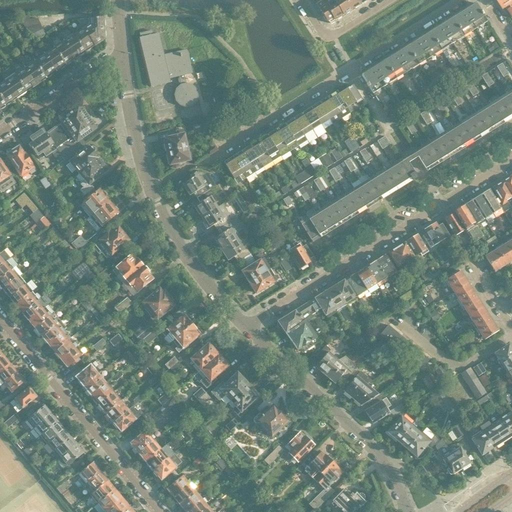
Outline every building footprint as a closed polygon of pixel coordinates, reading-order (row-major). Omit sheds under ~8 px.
[(326,0),(322,0),(316,4),(319,9),(328,3),(326,0)] [(357,0),(334,0),(333,1),(343,16),(346,14),(347,14),(349,12),(349,11),(354,8),(355,9),(358,7),(358,6),(360,4),(357,0)] [(505,7),(511,18),(511,0),(497,0),(503,9),(505,7)] [(329,4),(328,3),(319,9),(323,16),(323,17),(325,21),(326,21),(327,22),(328,21),(330,24),(330,23),(331,24),(334,22),(334,21),(337,19),(338,19),(341,18),(341,17),(343,16),(333,1),(329,4)] [(475,4),(465,11),(476,28),(487,22),(475,4)] [(465,11),(454,18),(465,35),(476,28),(465,11)] [(85,24),(82,27),(95,46),(104,39),(103,18),(89,19),(89,25),(87,26),(85,24)] [(454,18),(442,25),(454,43),(465,35),(454,18)] [(34,41),(45,34),(37,19),(29,20),(21,21),(34,41)] [(442,25),(430,32),(441,50),(454,43),(442,25)] [(95,46),(82,27),(72,34),(85,53),(95,46)] [(140,34),(152,87),(170,82),(169,78),(178,76),(180,86),(177,90),(174,96),(176,101),(179,105),(185,107),(190,105),(195,102),(197,96),(196,91),(192,87),(186,85),(183,75),(192,73),(190,65),(191,65),(189,58),(188,58),(186,50),(163,56),(158,35),(153,36),(152,31),(140,34)] [(430,32),(419,40),(430,57),(441,50),(430,32)] [(85,53),(72,34),(66,38),(65,36),(61,39),(62,40),(75,59),(85,53)] [(75,59),(62,40),(52,47),(65,66),(75,59)] [(419,40),(408,47),(419,64),(430,57),(419,40)] [(65,66),(52,47),(43,54),(56,72),(65,66)] [(408,47),(396,54),(407,72),(419,64),(408,47)] [(56,72),(43,54),(33,61),(45,79),(56,72)] [(396,54),(384,61),(395,79),(407,72),(396,54)] [(45,79),(33,61),(23,67),(35,86),(45,79)] [(384,61),(373,69),(384,86),(395,79),(384,61)] [(508,74),(501,64),(496,67),(503,78),(508,74)] [(35,86),(23,67),(13,74),(25,93),(35,86)] [(361,76),(373,93),(384,86),(373,69),(361,76)] [(486,73),(481,77),(488,87),(493,84),(486,73)] [(25,93),(13,74),(3,81),(15,100),(25,93)] [(15,100),(3,81),(0,82),(0,98),(5,106),(15,100)] [(471,83),(466,86),(472,97),(478,93),(471,83)] [(353,85),(339,94),(338,94),(350,113),(354,111),(350,106),(356,102),(356,104),(362,100),(353,85)] [(337,91),(328,97),(341,118),(350,113),(338,94),(339,94),(337,91)] [(426,171),(503,123),(511,117),(511,91),(414,152),(426,171)] [(456,92),(450,96),(457,106),(462,103),(456,92)] [(328,97),(319,102),(332,124),(341,118),(328,97)] [(319,102),(310,108),(324,129),(332,124),(319,102)] [(440,102),(435,105),(442,116),(447,113),(440,102)] [(93,130),(90,125),(92,123),(82,109),(80,111),(77,106),(70,111),(70,110),(63,114),(64,115),(58,119),(61,124),(60,125),(65,132),(69,139),(67,141),(56,149),(57,150),(58,152),(57,152),(61,158),(63,161),(84,143),(81,140),(87,135),(87,134),(93,130)] [(310,108),(301,113),(315,135),(324,129),(310,108)] [(425,112),(420,115),(427,125),(432,122),(425,112)] [(301,113),(293,119),(307,140),(315,135),(301,113)] [(293,119),(284,124),(298,146),(307,140),(293,119)] [(410,121),(404,124),(411,135),(416,132),(410,121)] [(284,124),(275,130),(289,151),(298,146),(284,124)] [(51,131),(46,134),(51,141),(56,149),(67,141),(69,139),(65,132),(60,125),(51,131)] [(375,137),(382,133),(379,128),(377,129),(378,131),(373,134),(375,137)] [(56,149),(51,141),(46,134),(43,129),(29,138),(32,143),(29,145),(31,148),(32,150),(36,156),(42,152),(46,157),(57,150),(56,149)] [(275,130),(267,135),(280,157),(289,151),(275,130)] [(165,139),(167,152),(187,148),(184,135),(179,136),(178,135),(170,137),(169,138),(165,139)] [(267,135),(258,140),(272,162),(280,157),(267,135)] [(385,137),(377,141),(382,150),(390,145),(385,137)] [(366,139),(357,144),(359,148),(368,142),(366,139)] [(258,140),(249,146),(263,168),(272,162),(258,140)] [(67,165),(88,148),(84,143),(63,161),(67,165)] [(205,151),(209,156),(218,150),(215,145),(205,151)] [(249,146),(241,151),(254,173),(263,168),(249,146)] [(79,174),(97,159),(97,158),(94,154),(95,154),(89,147),(88,148),(67,165),(66,166),(72,172),(75,169),(79,174)] [(8,154),(7,155),(21,176),(28,171),(30,174),(35,171),(30,164),(31,164),(25,154),(24,155),(19,148),(15,151),(15,150),(13,151),(12,150),(8,153),(8,154)] [(187,148),(167,152),(170,168),(176,168),(179,166),(180,164),(182,163),(184,164),(190,160),(187,148)] [(336,162),(342,158),(339,154),(335,149),(330,152),(333,157),(336,162)] [(364,149),(359,152),(366,163),(371,160),(364,149)] [(345,150),(339,153),(342,158),(348,154),(345,150)] [(241,151),(232,157),(246,178),(254,173),(241,151)] [(315,153),(319,160),(325,169),(334,163),(325,151),(315,153)] [(246,178),(232,157),(223,163),(234,180),(240,176),(242,181),(246,178)] [(326,233),(397,189),(417,177),(405,158),(314,214),(326,233)] [(92,182),(98,177),(98,176),(106,170),(97,159),(79,174),(78,175),(82,181),(79,183),(83,188),(80,190),(84,195),(86,193),(92,189),(93,188),(89,183),(91,181),(92,182)] [(349,159),(344,162),(350,173),(356,170),(349,159)] [(12,181),(0,162),(0,187),(2,191),(9,186),(7,184),(12,181)] [(315,175),(310,167),(303,172),(307,180),(315,175)] [(334,168),(328,172),(335,182),(340,179),(334,168)] [(189,195),(197,191),(200,196),(211,190),(216,186),(208,174),(198,172),(191,176),(192,178),(183,184),(189,195)] [(307,180),(303,172),(294,178),(295,180),(299,185),(307,180)] [(330,185),(324,175),(318,178),(325,189),(330,185)] [(511,176),(502,182),(511,197),(511,196),(511,176)] [(45,188),(50,185),(46,178),(41,182),(45,188)] [(318,178),(313,181),(320,192),(325,189),(318,178)] [(295,180),(290,183),(293,188),(299,185),(295,180)] [(511,197),(502,182),(493,188),(497,195),(494,197),(501,208),(504,212),(508,210),(505,205),(507,203),(506,201),(511,197)] [(263,186),(258,189),(261,193),(261,194),(266,191),(266,190),(263,186)] [(287,186),(281,190),(284,194),(290,191),(287,186)] [(303,187),(298,191),(305,201),(310,198),(303,187)] [(91,215),(108,201),(99,190),(96,193),(92,189),(86,193),(88,195),(85,198),(87,200),(80,206),(89,217),(91,215)] [(211,190),(200,196),(203,201),(194,207),(201,218),(217,208),(211,198),(214,195),(211,190)] [(501,208),(494,197),(490,190),(481,195),(492,213),(501,208)] [(278,191),(273,194),(276,199),(281,196),(278,191)] [(24,194),(15,201),(21,209),(26,205),(30,202),(24,194)] [(239,194),(233,198),(236,203),(242,199),(239,194)] [(481,195),(472,201),(484,219),(492,213),(481,195)] [(288,197),(283,200),(287,207),(292,204),(288,197)] [(106,222),(118,213),(108,201),(91,215),(89,217),(86,220),(96,231),(99,229),(106,222)] [(472,201),(464,206),(475,224),(484,219),(472,201)] [(30,202),(26,205),(33,213),(34,211),(37,209),(30,202)] [(262,210),(258,202),(251,206),(256,214),(262,210)] [(454,212),(454,213),(465,230),(473,242),(483,236),(475,224),(464,206),(454,212)] [(217,208),(201,218),(208,228),(216,223),(220,228),(230,222),(227,216),(223,218),(217,208)] [(33,213),(31,214),(37,222),(41,219),(43,217),(37,209),(34,211),(33,213)] [(444,219),(455,236),(465,230),(454,213),(453,214),(452,214),(449,215),(448,217),(444,219)] [(326,233),(314,214),(300,223),(312,242),(326,233)] [(41,219),(37,222),(44,230),(47,227),(50,225),(43,217),(41,219)] [(240,238),(236,233),(243,229),(237,218),(230,222),(220,228),(223,234),(214,239),(221,250),(237,240),(240,238)] [(102,233),(110,226),(106,222),(99,229),(102,233)] [(436,223),(430,227),(439,243),(449,236),(441,224),(438,227),(436,223)] [(123,244),(128,241),(124,235),(125,234),(120,227),(109,236),(108,235),(101,241),(98,243),(93,247),(99,255),(101,253),(106,259),(109,256),(112,254),(118,249),(120,251),(125,246),(123,244)] [(426,234),(422,237),(430,249),(439,243),(430,227),(424,231),(426,234)] [(86,241),(84,241),(87,245),(102,233),(99,229),(96,231),(95,233),(95,232),(94,232),(93,233),(93,234),(94,235),(92,236),(91,236),(91,235),(90,235),(90,236),(90,237),(90,238),(88,239),(87,238),(86,239),(86,240),(87,240),(86,241)] [(56,232),(51,237),(55,242),(58,239),(60,242),(63,240),(56,232)] [(487,234),(483,236),(489,246),(493,244),(487,234)] [(426,249),(420,238),(418,235),(407,241),(415,256),(419,253),(421,256),(428,252),(426,249)] [(70,243),(78,252),(87,245),(84,241),(79,236),(70,243)] [(455,241),(460,248),(464,245),(460,238),(455,241)] [(69,248),(63,240),(60,242),(67,249),(68,249),(69,248)] [(237,240),(221,250),(228,261),(236,256),(239,261),(250,254),(247,249),(243,250),(237,240)] [(275,242),(267,247),(270,251),(278,246),(275,242)] [(405,243),(397,248),(405,262),(410,259),(412,263),(416,260),(405,243)] [(511,250),(508,243),(496,250),(506,265),(511,261),(511,250)] [(299,244),(288,251),(292,257),(295,263),(294,264),(295,265),(297,268),(298,267),(300,269),(310,263),(309,260),(313,257),(305,245),(301,248),(299,244)] [(70,248),(66,251),(69,256),(71,254),(74,257),(77,255),(70,248)] [(397,248),(388,253),(399,271),(403,268),(401,265),(405,262),(397,248)] [(494,272),(506,265),(496,250),(485,257),(494,272)] [(113,271),(123,284),(143,267),(143,266),(144,264),(140,259),(136,259),(132,254),(113,271)] [(396,272),(385,255),(375,261),(386,278),(392,275),(396,272)] [(460,255),(451,261),(453,265),(463,260),(460,255)] [(0,279),(13,269),(15,267),(17,265),(11,257),(6,261),(0,266),(0,279)] [(287,259),(285,260),(290,268),(295,265),(294,264),(295,263),(292,257),(287,260),(287,259)] [(249,282),(250,283),(271,271),(263,259),(243,272),(246,277),(245,279),(247,282),(249,282)] [(375,261),(365,267),(376,284),(386,278),(375,261)] [(441,273),(453,265),(451,261),(439,268),(440,270),(441,273)] [(285,262),(281,264),(286,273),(290,270),(285,262)] [(78,266),(76,269),(82,276),(83,276),(85,274),(89,271),(82,263),(79,266),(78,266)] [(146,266),(143,267),(123,284),(133,296),(153,279),(149,274),(150,271),(146,266)] [(19,277),(19,276),(22,274),(15,267),(13,269),(0,279),(0,287),(2,287),(4,289),(19,277)] [(365,267),(356,273),(367,290),(376,284),(365,267)] [(430,282),(443,275),(441,273),(440,270),(427,278),(428,279),(430,282)] [(86,295),(108,277),(103,271),(95,277),(81,289),(86,295)] [(89,271),(85,274),(83,276),(87,281),(93,276),(89,271)] [(271,271),(250,283),(251,285),(249,286),(252,289),(253,289),(256,293),(277,280),(271,271)] [(446,281),(453,292),(468,283),(460,271),(459,272),(457,271),(449,276),(450,278),(446,281)] [(356,273),(346,279),(357,296),(367,290),(356,273)] [(19,276),(19,277),(4,289),(3,290),(4,291),(3,292),(6,295),(8,295),(10,297),(25,284),(19,276)] [(345,280),(335,286),(345,303),(355,297),(345,280)] [(483,307),(468,283),(453,292),(469,316),(483,307)] [(25,284),(10,297),(9,297),(10,298),(10,300),(12,303),(15,302),(16,304),(32,292),(25,284)] [(335,286),(325,292),(335,309),(345,303),(335,286)] [(150,318),(153,322),(157,319),(157,320),(171,308),(171,307),(172,306),(169,302),(171,301),(164,293),(163,294),(159,290),(140,306),(144,310),(147,307),(153,315),(150,318)] [(23,312),(38,299),(41,297),(37,293),(34,295),(32,292),(16,304),(16,305),(16,306),(16,307),(19,310),(21,310),(23,312)] [(85,299),(79,292),(75,295),(81,303),(85,299)] [(315,299),(322,309),(325,315),(335,309),(325,292),(315,299)] [(29,320),(45,307),(47,305),(41,297),(38,299),(23,312),(22,313),(23,314),(22,315),(25,318),(27,318),(29,320)] [(92,307),(85,299),(81,303),(88,311),(89,309),(92,307)] [(120,315),(131,305),(126,299),(115,309),(120,315)] [(322,309),(315,299),(300,308),(304,315),(302,316),(305,320),(306,323),(313,317),(312,315),(322,309)] [(35,328),(51,315),(53,313),(47,305),(45,307),(29,320),(28,321),(29,322),(29,323),(31,326),(34,326),(35,328)] [(98,315),(92,307),(89,309),(95,317),(98,315)] [(483,307),(469,316),(484,340),(499,331),(483,307)] [(300,308),(277,322),(277,325),(279,328),(284,329),(286,332),(305,320),(302,316),(304,315),(300,308)] [(42,335),(57,323),(60,321),(53,313),(51,315),(35,328),(36,329),(35,330),(38,334),(40,333),(42,335)] [(167,335),(173,341),(193,324),(189,319),(186,319),(183,315),(162,334),(165,337),(167,335)] [(316,338),(306,323),(305,320),(286,332),(297,350),(301,348),(303,352),(313,346),(311,341),(316,338)] [(48,343),(64,330),(66,328),(60,321),(57,323),(42,335),(41,336),(42,337),(42,338),(44,341),(46,341),(48,343)] [(193,324),(173,341),(178,347),(175,349),(179,353),(200,335),(197,331),(197,328),(193,324)] [(421,370),(429,360),(388,325),(380,335),(421,370)] [(64,330),(48,343),(47,344),(48,345),(48,346),(51,349),(53,349),(55,351),(70,338),(64,330)] [(137,338),(140,342),(150,334),(146,330),(137,338)] [(156,337),(152,333),(143,341),(146,345),(156,337)] [(112,347),(122,339),(117,334),(108,342),(112,347)] [(61,359),(77,346),(79,344),(76,341),(74,343),(70,338),(55,351),(54,351),(55,352),(54,354),(57,357),(59,356),(61,359)] [(97,352),(106,344),(102,340),(93,347),(97,352)] [(218,355),(209,344),(203,349),(195,356),(195,357),(190,361),(194,366),(196,364),(201,370),(218,355)] [(78,358),(83,354),(86,352),(83,348),(81,351),(77,346),(61,359),(61,360),(61,361),(64,365),(65,365),(67,367),(72,363),(74,365),(79,360),(78,358)] [(317,355),(322,360),(315,367),(325,376),(338,361),(329,353),(331,351),(325,346),(317,355)] [(508,346),(495,354),(498,359),(496,360),(499,365),(511,356),(511,349),(510,348),(508,346)] [(218,355),(201,370),(206,376),(200,381),(206,388),(216,380),(214,378),(217,376),(218,376),(222,372),(222,371),(228,366),(218,355)] [(2,356),(0,357),(0,372),(10,365),(2,356)] [(511,356),(499,365),(501,369),(503,367),(507,373),(511,369),(511,356)] [(168,371),(170,369),(177,363),(174,359),(164,366),(168,371)] [(346,379),(354,370),(349,366),(350,364),(346,360),(342,365),(338,361),(325,376),(334,384),(342,376),(346,379)] [(177,363),(170,369),(174,374),(181,368),(177,363)] [(480,363),(473,368),(478,376),(485,372),(480,363)] [(77,381),(83,388),(98,375),(93,369),(95,368),(92,364),(76,377),(78,380),(77,381)] [(0,386),(3,384),(17,373),(10,365),(0,372),(0,386)] [(441,365),(434,370),(438,376),(445,371),(441,365)] [(460,374),(464,379),(473,373),(470,368),(460,374)] [(366,385),(357,377),(359,374),(354,370),(346,379),(350,384),(344,392),(353,399),(366,385)] [(17,373),(3,384),(0,386),(0,388),(2,391),(7,387),(11,393),(24,382),(17,373)] [(473,373),(464,379),(467,384),(476,378),(473,373)] [(490,383),(484,374),(478,378),(484,387),(490,383)] [(98,375),(83,388),(90,396),(105,384),(98,375)] [(225,396),(230,401),(247,385),(241,378),(239,380),(236,376),(230,381),(229,381),(224,386),(221,383),(211,393),(218,401),(224,396),(225,396)] [(476,378),(467,384),(470,389),(479,383),(476,378)] [(479,383),(470,389),(473,394),(482,388),(479,383)] [(105,384),(90,396),(97,406),(113,393),(105,384)] [(247,385),(230,401),(235,406),(234,407),(235,407),(234,408),(238,413),(243,408),(244,409),(250,404),(249,403),(255,397),(251,393),(253,391),(247,385)] [(366,385),(353,399),(361,406),(370,400),(373,405),(384,398),(381,393),(378,396),(366,385)] [(431,393),(434,398),(443,392),(440,387),(431,393)] [(17,413),(36,397),(29,388),(9,404),(17,413)] [(482,388),(473,394),(476,399),(486,394),(482,388)] [(192,396),(197,401),(205,394),(200,389),(192,396)] [(443,392),(434,398),(437,403),(446,397),(443,392)] [(113,393),(97,406),(105,415),(120,402),(113,393)] [(158,401),(162,406),(171,398),(167,393),(158,401)] [(205,394),(197,401),(201,406),(209,399),(205,394)] [(479,406),(489,399),(487,395),(477,402),(479,406)] [(446,397),(437,403),(440,408),(449,402),(446,397)] [(388,412),(386,408),(389,406),(384,398),(373,405),(365,411),(373,424),(389,414),(392,418),(405,410),(402,404),(388,412)] [(120,402),(105,415),(112,424),(128,411),(120,402)] [(449,402),(440,408),(443,413),(453,407),(449,402)] [(33,429),(51,414),(43,405),(38,408),(40,410),(26,421),(33,429)] [(287,422),(273,406),(269,410),(266,406),(260,413),(255,408),(244,418),(251,425),(254,423),(259,428),(261,426),(271,437),(287,422)] [(128,411),(112,424),(117,430),(118,429),(121,432),(137,418),(134,415),(132,416),(128,411)] [(511,412),(502,419),(511,434),(511,412)] [(7,429),(19,419),(15,414),(3,424),(7,429)] [(42,435),(57,422),(57,421),(57,420),(55,417),(53,417),(51,414),(33,429),(39,437),(42,435)] [(386,431),(398,441),(412,424),(403,416),(396,424),(393,422),(386,431)] [(228,425),(232,429),(240,422),(236,417),(228,425)] [(511,434),(502,419),(492,425),(503,442),(508,438),(511,434)] [(57,422),(42,435),(48,442),(63,429),(61,427),(62,425),(59,422),(58,423),(57,422)] [(186,422),(180,426),(184,430),(189,426),(186,422)] [(412,424),(398,441),(401,444),(400,444),(406,449),(406,448),(407,449),(422,432),(412,424)] [(503,442),(492,425),(481,432),(491,448),(495,445),(496,446),(503,442)] [(455,426),(454,426),(449,430),(457,441),(463,437),(457,428),(455,426)] [(63,429),(48,442),(54,450),(70,437),(71,436),(68,433),(67,433),(63,429)] [(132,448),(137,454),(152,441),(148,435),(150,434),(147,430),(131,444),(133,447),(132,448)] [(422,432),(407,449),(410,451),(410,452),(415,456),(417,457),(431,440),(422,432)] [(491,448),(481,432),(471,438),(476,447),(477,448),(482,455),(488,451),(487,450),(491,448)] [(305,455),(314,446),(313,446),(313,444),(310,441),(308,441),(300,433),(285,448),(290,452),(288,454),(298,463),(298,462),(300,465),(308,457),(305,455)] [(70,437),(54,450),(61,458),(59,459),(76,445),(74,443),(75,441),(73,438),(71,439),(70,437)] [(451,454),(448,449),(442,440),(438,444),(446,457),(442,459),(448,468),(446,469),(450,475),(452,474),(452,475),(461,469),(451,454)] [(152,441),(137,454),(144,463),(160,450),(152,441)] [(80,459),(84,455),(76,445),(59,459),(66,467),(78,457),(80,459)] [(471,462),(467,455),(465,456),(460,448),(456,450),(453,445),(448,449),(451,454),(461,469),(470,463),(469,463),(471,462)] [(268,465),(282,451),(277,447),(263,461),(268,465)] [(160,450),(144,463),(152,472),(167,459),(160,450)] [(315,479),(332,462),(326,456),(325,457),(320,453),(313,460),(309,456),(308,457),(300,465),(295,470),(300,473),(301,474),(303,476),(306,476),(307,475),(308,473),(315,479)] [(204,460),(201,456),(192,463),(195,468),(204,460)] [(167,459),(152,472),(157,478),(158,477),(161,480),(177,467),(174,463),(172,465),(167,459)] [(221,459),(215,464),(222,471),(227,467),(221,459)] [(329,487),(342,473),(338,469),(332,462),(315,479),(321,486),(321,487),(324,490),(308,505),(313,510),(327,496),(328,497),(329,496),(333,491),(329,487)] [(92,463),(79,473),(87,482),(98,473),(96,470),(97,468),(94,465),(93,465),(92,464),(92,463)] [(224,470),(229,476),(233,473),(228,467),(224,470)] [(101,477),(98,473),(87,482),(94,491),(107,481),(106,480),(106,479),(103,476),(101,477)] [(167,489),(174,498),(189,485),(182,477),(167,489)] [(70,486),(66,481),(57,489),(61,494),(65,490),(70,486)] [(107,481),(94,491),(90,495),(97,504),(106,497),(110,497),(115,492),(115,491),(115,490),(114,490),(114,489),(112,486),(110,486),(110,485),(109,485),(107,482),(108,482),(107,481)] [(189,485),(174,498),(180,506),(196,493),(189,485)] [(345,491),(334,502),(344,511),(353,511),(357,509),(358,508),(359,509),(366,503),(356,493),(354,495),(352,493),(350,496),(345,491)] [(116,493),(115,492),(110,497),(106,497),(97,504),(103,511),(105,511),(113,506),(117,505),(123,501),(122,500),(122,499),(121,499),(121,497),(119,495),(117,494),(117,493),(116,493)] [(196,493),(180,506),(185,511),(187,511),(202,500),(196,493)] [(202,500),(187,511),(203,511),(208,508),(202,500)] [(124,502),(123,501),(117,505),(113,506),(105,511),(127,511),(130,510),(129,509),(129,508),(128,508),(129,506),(126,503),(125,503),(125,502),(124,502)]
